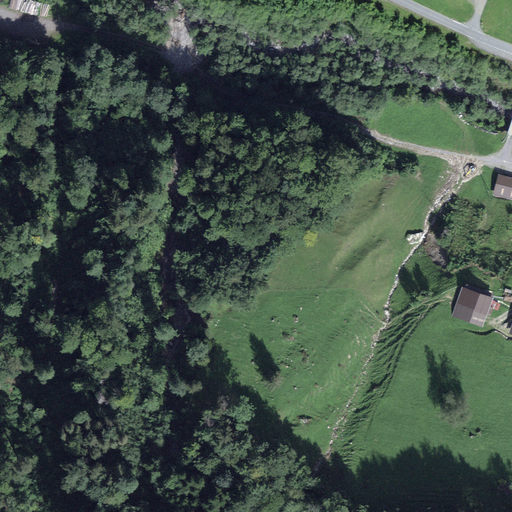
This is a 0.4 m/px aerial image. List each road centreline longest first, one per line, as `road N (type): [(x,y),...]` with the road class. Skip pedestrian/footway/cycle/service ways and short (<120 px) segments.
road 1 (track): [(0,10),(167,53),(245,99),(502,166)]
road 2 (unclassified): [(511,50),(399,0)]
